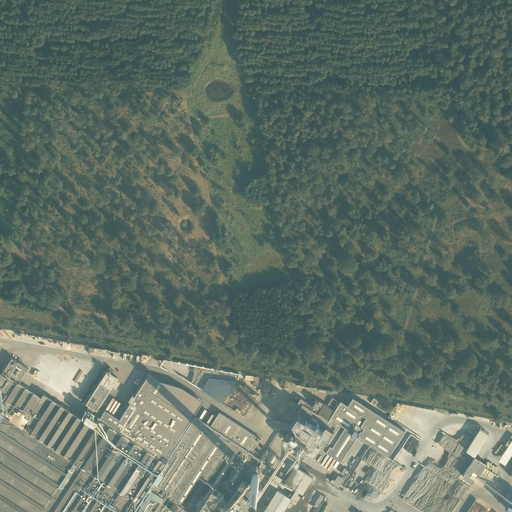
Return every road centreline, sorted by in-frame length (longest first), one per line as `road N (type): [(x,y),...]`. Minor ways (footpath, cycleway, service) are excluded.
road 1 (track): [(0,250),(53,310),(511,395)]
road 2 (track): [(508,138),(493,180),(338,248)]
road 3 (track): [(409,0),(452,89),(466,141),(511,137)]
